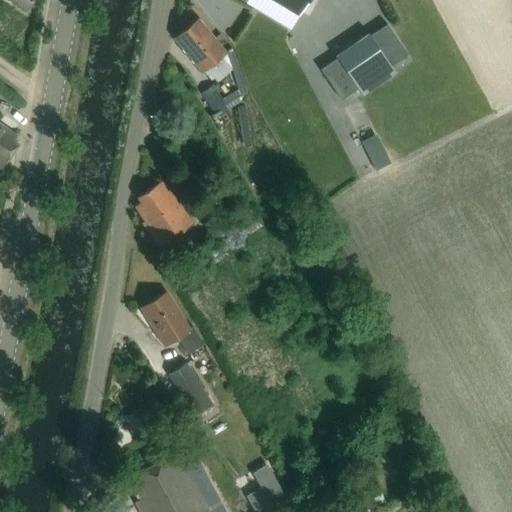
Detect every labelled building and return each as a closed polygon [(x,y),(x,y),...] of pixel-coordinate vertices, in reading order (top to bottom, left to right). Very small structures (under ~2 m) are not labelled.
[(7,0),(25,11),(31,0),(7,0)] [(289,33),(308,0),(248,0),(247,2),(258,8),(255,13),(289,33)] [(203,73),(226,54),(198,19),(174,39),(203,73)] [(368,36),(336,58),(363,97),(396,76),(368,36)] [(214,112),(224,105),(212,86),(201,93),(214,112)] [(9,159),(19,144),(14,141),(17,137),(0,125),(0,171),(8,158),(9,159)] [(378,131),(363,138),(377,168),(392,162),(378,131)] [(158,248),(193,225),(164,180),(137,198),(140,203),(134,207),(144,222),(142,224),(158,248)] [(187,355),(203,345),(192,327),(189,329),(166,293),(141,309),(164,346),(177,338),(187,355)] [(193,418),(212,406),(186,364),(167,376),(193,418)] [(139,511),(224,511),(193,453),(182,459),(177,451),(129,477),(141,499),(135,503),(139,511)]
